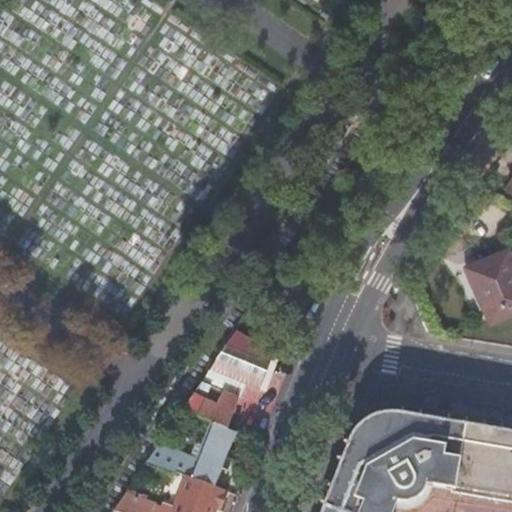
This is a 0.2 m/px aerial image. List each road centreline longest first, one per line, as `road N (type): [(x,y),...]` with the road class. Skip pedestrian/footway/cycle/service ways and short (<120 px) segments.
road 1 (tertiary): [(452,140),(361,249),(251,511)]
road 2 (tertiary): [(346,344),(452,140)]
road 3 (tertiary): [(278,511),(346,344)]
road 4 (residential): [(346,344),(511,375)]
